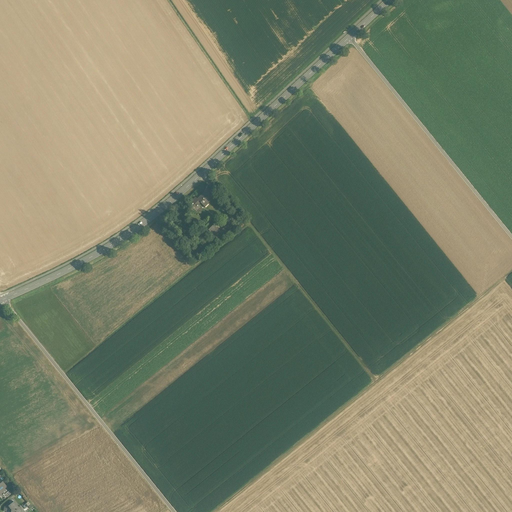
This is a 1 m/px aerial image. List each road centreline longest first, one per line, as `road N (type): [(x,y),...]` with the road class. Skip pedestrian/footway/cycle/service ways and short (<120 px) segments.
road 1 (tertiary): [(0,300),(95,255),(155,214),(390,0)]
road 2 (track): [(63,374),(249,223),(376,381)]
road 3 (track): [(511,270),(215,511)]
road 4 (track): [(0,296),(173,511)]
road 5 (track): [(511,236),(349,37)]
